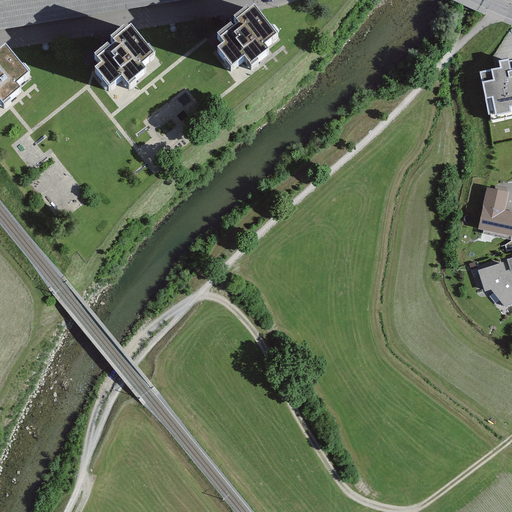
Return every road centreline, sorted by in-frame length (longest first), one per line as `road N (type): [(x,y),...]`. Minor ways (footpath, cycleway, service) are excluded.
road 1 (track): [(453,50),(147,347),(123,377),(66,511)]
road 2 (track): [(511,438),(418,508),(364,501),(346,491),(299,419),(257,335),(233,307),(200,295)]
road 3 (track): [(188,306),(143,336),(113,374),(90,431),(78,511)]
